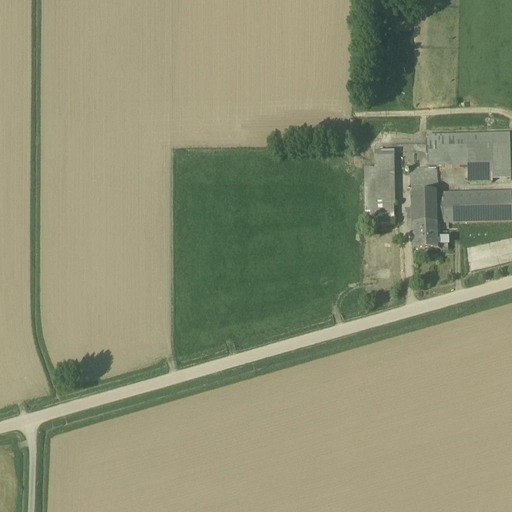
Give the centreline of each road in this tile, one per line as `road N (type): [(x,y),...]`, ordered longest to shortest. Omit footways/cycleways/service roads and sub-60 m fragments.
road 1 (unclassified): [(33,420),(511,283)]
road 2 (track): [(357,116),(511,116)]
